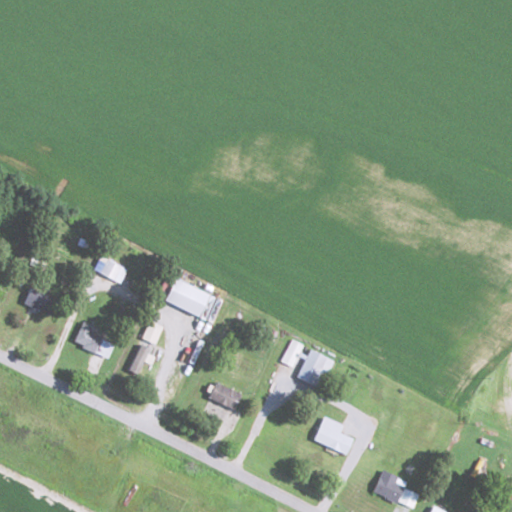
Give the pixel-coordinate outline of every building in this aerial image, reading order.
[(0,250),(13,257),(17,248),(0,238),(0,250)] [(178,300),(212,312),(220,290),(186,278),(178,300)] [(282,360),(293,366),(303,344),(292,339),(282,360)] [(148,348),(139,344),(130,370),(139,373),(148,348)] [(331,357),(309,349),(298,377),(321,386),(331,357)] [(242,393),(216,381),(209,397),(234,409),(242,393)] [(344,422),(322,416),(315,442),(348,452),(353,436),(341,432),(344,422)] [(373,490),(413,508),(420,493),(396,482),(399,476),(383,469),(373,490)]
